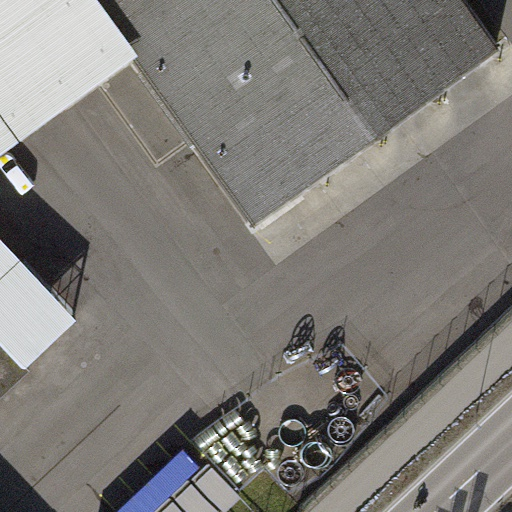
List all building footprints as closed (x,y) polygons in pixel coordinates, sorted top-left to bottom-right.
[(99,0),(0,0),(0,147),(135,50),(99,0)] [(99,0),(135,50),(256,217),(317,174),(494,46),(498,43),(466,0),(99,0)] [(0,232),(0,334),(25,361),(76,313),(0,232)] [(0,393),(29,366),(25,361),(0,334),(0,393)] [(152,511),(219,511),(240,493),(209,460),(152,511)]
